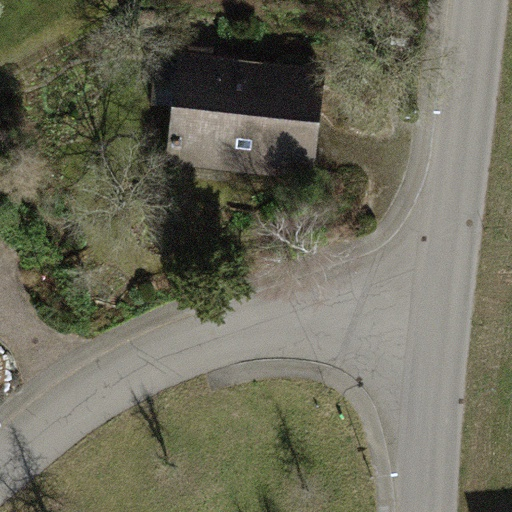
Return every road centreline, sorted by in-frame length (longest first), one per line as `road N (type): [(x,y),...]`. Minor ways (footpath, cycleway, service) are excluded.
road 1 (residential): [(424,347),(297,323),(165,348),(0,466)]
road 2 (unclassified): [(472,0),(424,347)]
road 3 (unclassified): [(424,347),(412,511)]
